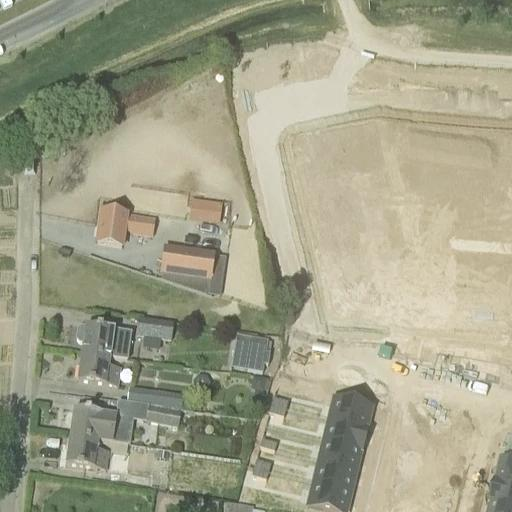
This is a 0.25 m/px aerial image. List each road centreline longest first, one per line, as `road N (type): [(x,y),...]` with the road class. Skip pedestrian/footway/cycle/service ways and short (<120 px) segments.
road 1 (unclassified): [(5,511),(26,171)]
road 2 (residential): [(487,404),(319,352)]
